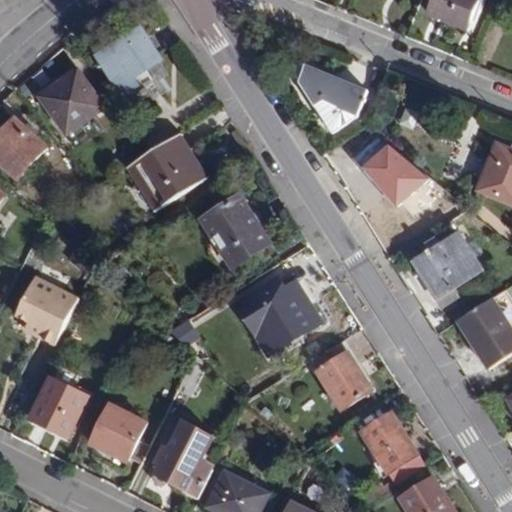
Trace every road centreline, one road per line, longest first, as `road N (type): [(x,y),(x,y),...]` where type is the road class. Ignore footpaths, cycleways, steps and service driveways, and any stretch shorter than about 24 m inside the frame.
road 1 (residential): [(511,506),(190,0)]
road 2 (residential): [(511,104),(260,0)]
road 3 (residential): [(109,511),(0,457)]
